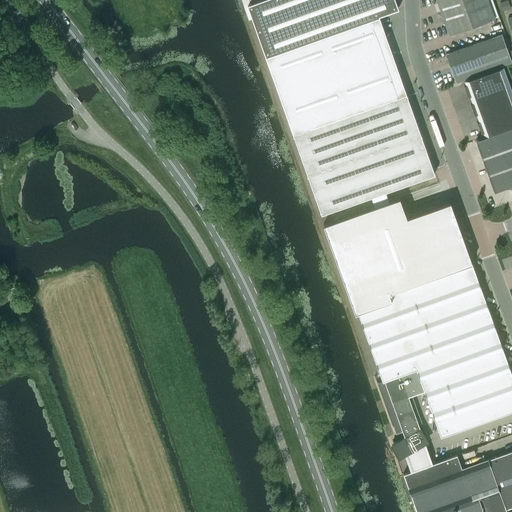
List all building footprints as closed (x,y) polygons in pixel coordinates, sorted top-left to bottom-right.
[(260,0),(248,5),(279,93),(280,97),(321,213),(426,176),(434,173),(400,75),(399,73),(397,68),(392,53),(386,35),(379,15),(387,13),(398,9),(398,8),(395,1),(395,0),(260,0)] [(436,0),(438,3),(449,34),(494,18),(487,0),(436,0)] [(503,11),(511,8),(507,0),(500,2),(503,11)] [(502,34),(445,54),(455,82),(511,62),(502,34)] [(465,85),(464,85),(468,96),(469,96),(470,95),(472,99),(510,85),(503,67),(465,80),(467,84),(465,85)] [(472,103),(470,103),(470,104),(474,114),(474,115),(476,114),(477,114),(478,117),(511,105),(511,92),(510,85),(472,99),(473,103),(472,103)] [(478,121),(477,122),(481,133),(482,132),(483,132),(485,136),(511,126),(511,105),(478,117),(479,121),(478,121)] [(484,136),(476,139),(494,191),(511,185),(511,126),(485,136),(484,136)] [(399,196),(323,224),(330,244),(355,313),(358,312),(383,380),(384,379),(406,441),(397,447),(402,456),(405,455),(406,454),(411,468),(430,462),(424,444),(425,443),(425,442),(420,429),(424,428),(412,394),(424,390),(441,436),(511,410),(511,375),(472,263),(472,262),(451,205),(450,201),(445,203),(407,216),(400,197),(399,196)] [(10,289),(7,290),(12,305),(20,303),(14,283),(8,284),(10,289)] [(511,450),(488,459),(491,467),(493,473),(495,481),(502,497),(506,508),(511,505),(511,450)] [(436,462),(404,473),(417,511),(477,511),(461,467),(457,454),(436,462)]
